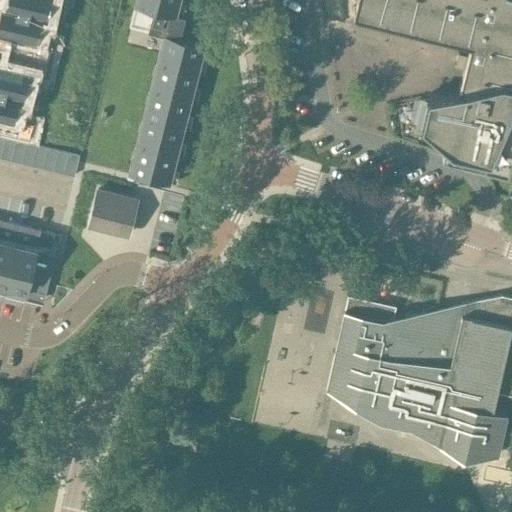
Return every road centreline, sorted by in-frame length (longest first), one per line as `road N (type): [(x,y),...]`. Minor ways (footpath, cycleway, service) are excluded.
road 1 (residential): [(511,251),(255,164)]
road 2 (unclassified): [(71,511),(102,403),(179,288)]
road 3 (unclassified): [(255,164),(260,83),(249,0)]
road 4 (residential): [(131,273),(104,283),(53,337),(0,330)]
road 5 (unclassified): [(179,288),(220,233),(255,164)]
